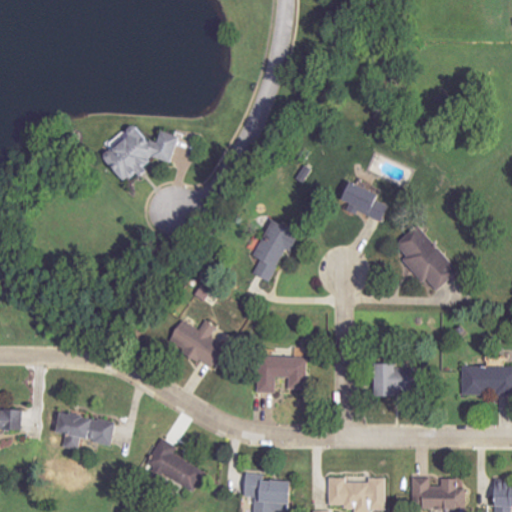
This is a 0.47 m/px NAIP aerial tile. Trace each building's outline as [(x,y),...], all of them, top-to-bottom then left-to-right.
[(177,164),(186,136),(169,131),(167,139),(164,141),(155,138),(145,127),(110,160),(131,182),(140,174),(150,177),(154,163),(160,158),(177,164)] [(388,195),(363,182),(350,207),(363,214),(364,211),(388,223),(396,207),(385,201),(388,195)] [(260,257),(266,260),(259,274),(277,282),(291,251),(298,254),(307,233),(277,220),(260,257)] [(430,283),(434,279),(443,290),(465,274),(428,225),(401,245),(430,283)] [(200,296),(213,301),(217,290),(204,285),(200,296)] [(220,368),(231,348),(215,338),(222,326),(211,320),(205,330),(189,321),(176,343),(220,368)] [(265,393),(282,393),(282,378),(295,379),(294,389),(314,390),(316,358),(266,356),(265,393)] [(405,363),(382,364),(383,397),(407,396),(407,391),(432,390),(431,367),(406,368),(405,363)] [(511,367),(468,367),(468,396),(489,396),(489,395),(511,394),(511,367)] [(0,432),(0,429),(27,430),(28,408),(0,406),(0,432)] [(75,438),(118,446),(122,422),(79,414),(75,438)] [(180,455),(184,448),(167,439),(153,466),(200,491),(211,471),(180,455)] [(301,482),(271,480),(271,475),(253,473),(251,497),(261,498),(259,511),(290,511),(291,505),(299,505),(301,482)] [(392,479),(375,479),(375,483),(353,483),(353,478),(335,478),(335,507),(359,507),(359,511),(379,511),(392,511),(392,479)] [(417,508),(471,509),(472,490),(463,489),(463,479),(447,479),(447,486),(436,485),(436,478),(418,478),(417,508)] [(500,511),(511,511),(511,483),(501,483),(500,511)]
